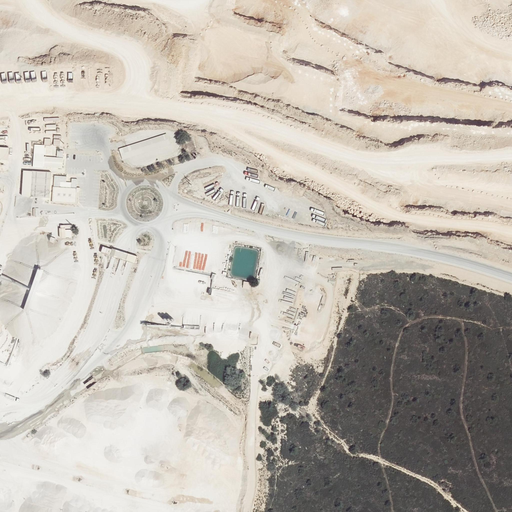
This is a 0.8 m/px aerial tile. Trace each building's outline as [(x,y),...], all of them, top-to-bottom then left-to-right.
[(166,133),(119,148),(123,160),(169,145),(166,133)] [(0,146),(0,158),(8,159),(9,147),(0,146)] [(34,153),(33,167),(63,168),(63,157),(45,156),(45,154),(34,153)] [(52,171),(24,170),(23,196),(51,197),(52,171)] [(66,176),(55,176),(53,201),(76,203),(78,179),(71,178),(71,187),(58,186),(59,181),(66,181),(66,176)] [(250,210),(252,203),(245,201),(243,208),(250,210)] [(200,229),(216,234),(218,227),(202,222),(200,229)] [(66,227),(60,228),(60,237),(72,237),(72,229),(66,230),(66,227)] [(178,257),(177,266),(206,271),(207,266),(204,266),(205,262),(178,257)] [(244,280),(243,288),(251,288),(252,281),(244,280)] [(184,311),(184,325),(200,325),(200,311),(184,311)]
